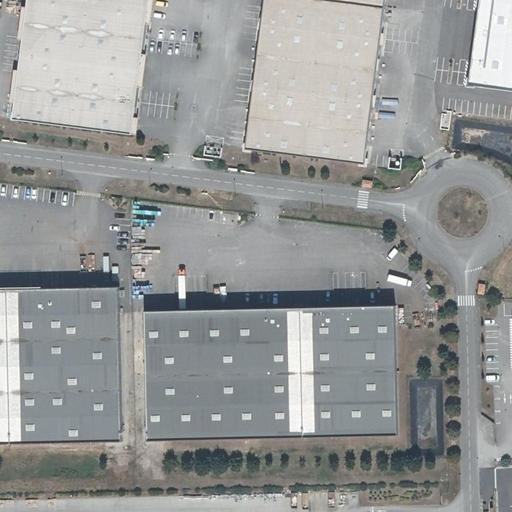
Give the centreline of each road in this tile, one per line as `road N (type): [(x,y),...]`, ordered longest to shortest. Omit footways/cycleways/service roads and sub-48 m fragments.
road 1 (unclassified): [(417,207),(0,154)]
road 2 (unclassified): [(471,511),(463,260)]
road 3 (unclassified): [(463,260),(502,240),(510,211),(499,184),(474,168),(445,170),(417,207)]
